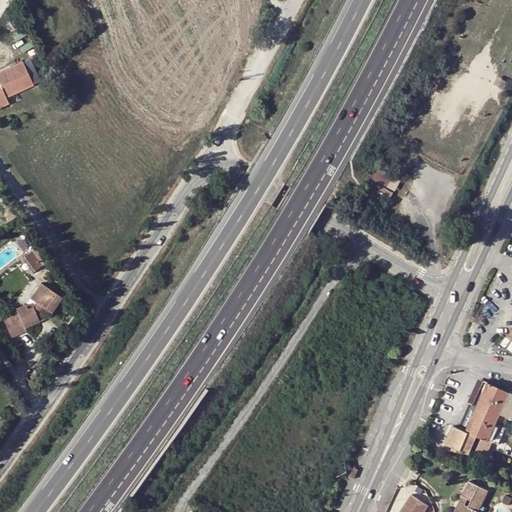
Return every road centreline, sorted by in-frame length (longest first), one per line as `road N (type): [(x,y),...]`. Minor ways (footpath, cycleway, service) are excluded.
road 1 (motorway): [(363,0),(208,269),(36,511)]
road 2 (motorway): [(97,511),(228,324),(416,0)]
road 3 (unclassified): [(446,293),(213,154)]
road 4 (unclassified): [(213,154),(108,316)]
road 5 (residential): [(108,316),(0,169)]
road 6 (secondary): [(422,344),(349,511)]
road 7 (secondary): [(361,511),(437,353)]
road 8 (unclassified): [(213,154),(294,0)]
road 9 (secondary): [(511,152),(446,293)]
